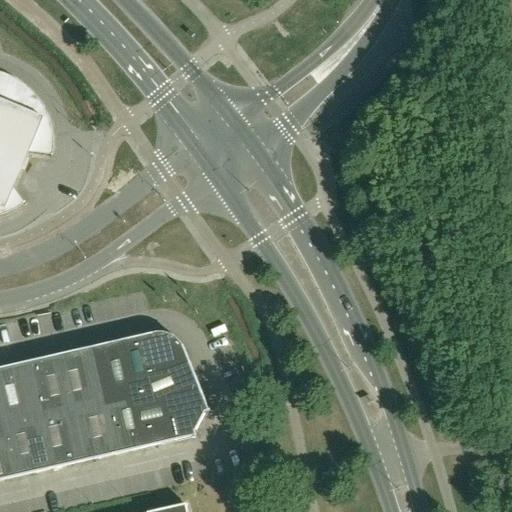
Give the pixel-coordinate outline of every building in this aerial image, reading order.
[(0,217),(1,217),(5,215),(9,214),(13,211),(17,209),(21,206),(24,204),(23,203),(12,189),(28,153),(50,157),(50,158),(51,157),(52,153),(52,148),(52,143),(52,138),(51,133),(50,128),(49,124),(47,119),(46,114),(43,110),(41,106),(38,102),(35,98),(32,94),(29,91),(25,87),(21,84),(17,82),(13,79),(9,77),(4,75),(0,73),(0,217)] [(189,361),(186,354),(185,351),(184,348),(183,346),(181,343),(179,341),(176,340),(174,338),(171,337),(169,336),(166,335),(163,334),(160,334),(157,334),(154,335),(121,342),(131,384),(189,361)] [(121,342),(90,349),(103,407),(135,400),(131,384),(121,342)] [(72,415),(103,407),(90,349),(59,356),(72,415)] [(28,364),(41,422),(72,415),(59,356),(28,364)] [(131,384),(135,400),(138,416),(169,403),(201,390),(189,361),(131,384)] [(0,369),(0,385),(6,414),(10,429),(41,422),(28,364),(0,369)] [(201,390),(169,403),(177,442),(196,438),(196,439),(197,438),(196,433),(206,414),(211,412),(211,411),(210,412),(201,390)] [(138,416),(135,400),(103,407),(115,456),(146,449),(138,416)] [(177,442),(169,403),(138,416),(146,449),(177,442)] [(103,407),(72,415),(83,464),(115,456),(103,407)] [(10,429),(6,414),(0,413),(0,445),(14,446),(10,429)] [(41,422),(52,471),(83,464),(72,415),(41,422)] [(10,429),(14,446),(21,478),(52,471),(41,422),(10,429)] [(0,482),(21,478),(14,446),(0,445),(0,482)]
